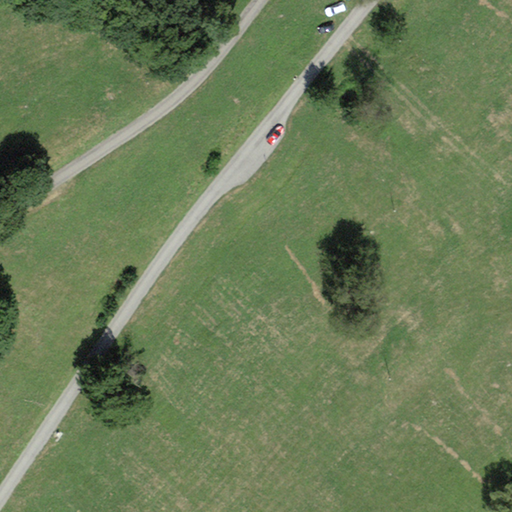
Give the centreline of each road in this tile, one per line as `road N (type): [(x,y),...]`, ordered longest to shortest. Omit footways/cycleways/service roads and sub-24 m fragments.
road 1 (unclassified): [(0,499),(182,231),(369,0)]
road 2 (unclassified): [(258,0),(182,91),(0,220)]
